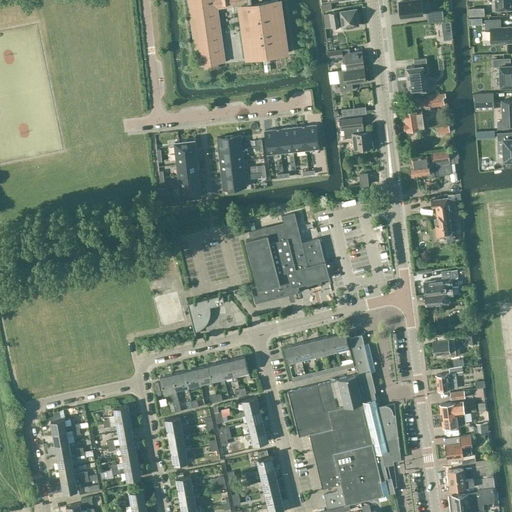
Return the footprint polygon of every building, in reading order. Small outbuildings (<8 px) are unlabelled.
[(242,10),(249,55),(285,50),(277,0),(269,0),(262,1),(261,0),(191,0),(201,65),(206,64),(206,69),(217,68),(216,63),(221,62),(214,8),(233,5),(234,11),(239,10),(239,11),(242,10)] [(420,0),(412,0),(399,2),(401,18),(423,15),(420,0)] [(495,0),(496,10),(511,9),(511,0),(495,0)] [(342,27),(358,25),(356,9),(339,12),(323,14),(325,28),(341,25),(340,21),(342,21),(342,27)] [(500,19),(485,19),(485,27),(490,27),(491,43),(511,42),(511,26),(500,27),(500,19)] [(349,48),(328,51),(330,58),(343,55),(344,63),(346,63),(347,69),(364,67),(361,51),(350,53),(349,48)] [(406,67),(409,91),(425,89),(423,73),(427,73),(426,58),(414,59),(415,66),(406,67)] [(510,58),(493,59),(493,66),(499,66),(500,86),(511,85),(511,64),(510,64),(510,58)] [(347,69),(337,70),(341,91),(353,89),(351,81),(366,79),(364,67),(347,69)] [(444,105),(442,91),(428,93),(428,98),(417,100),(418,110),(402,112),(405,130),(407,129),(407,132),(410,134),(413,134),(414,131),(414,128),(424,127),(422,113),(430,112),(430,107),(444,105)] [(493,92),(475,93),(475,106),(493,105),(493,92)] [(498,128),(508,128),(507,123),(511,122),(511,99),(501,100),(502,121),(497,121),(498,128)] [(362,117),(339,120),(340,129),(344,128),(345,138),(353,137),(355,148),(371,146),(370,131),(364,131),(363,125),(362,117)] [(316,124),(304,126),(304,125),(303,125),(306,150),(319,148),(316,124)] [(300,126),(290,127),(293,151),(306,150),(303,125),(302,125),(302,126),(300,126)] [(290,127),(279,129),(279,128),(278,128),(280,153),(293,151),(290,127)] [(280,153),(278,128),(276,128),(276,129),(265,130),(267,154),(280,153)] [(511,135),(511,132),(497,132),(498,140),(504,139),(504,159),(511,159),(511,135)] [(218,150),(242,147),(241,134),(217,137),(218,149),(217,149),(218,150)] [(176,153),(195,151),(194,140),(175,142),(176,153)] [(220,163),(244,160),(242,147),(218,150),(218,152),(218,151),(220,163)] [(195,151),(176,153),(178,164),(196,162),(196,161),(195,151)] [(432,153),(432,155),(427,155),(411,157),(413,167),(411,167),(412,175),(430,173),(430,176),(432,176),(432,177),(452,174),(452,173),(456,173),(454,156),(449,156),(448,151),(432,153)] [(244,160),(220,163),(221,174),(220,174),(221,176),(245,173),(244,160)] [(179,175),(198,173),(198,172),(197,172),(196,162),(197,162),(196,162),(178,164),(179,175)] [(180,186),(199,184),(198,174),(198,173),(179,175),(180,186)] [(245,173),(221,176),(221,177),(223,189),(247,186),(245,173)] [(368,185),(367,173),(360,173),(361,185),(368,185)] [(445,184),(450,184),(450,192),(457,191),(456,179),(445,180),(445,184)] [(199,184),(180,186),(181,197),(200,195),(199,184)] [(461,199),(460,192),(448,194),(448,197),(431,200),(432,207),(437,206),(438,218),(435,218),(437,236),(446,235),(447,241),(455,240),(454,231),(452,231),(451,225),(458,224),(455,200),(461,199)] [(300,288),(299,284),(329,277),(325,260),(323,260),(321,250),(322,249),(320,237),(300,242),(299,238),(301,237),(295,211),(282,215),(284,223),(267,227),(267,226),(249,230),(251,238),(246,240),(257,286),(252,287),(256,302),(301,291),(300,288)] [(442,279),(424,282),(425,294),(444,292),(443,288),(452,287),(451,278),(450,270),(441,271),(442,279)] [(444,292),(425,294),(427,306),(448,303),(447,294),(459,293),(458,286),(452,287),(443,288),(444,292)] [(188,304),(195,334),(196,334),(195,332),(200,330),(205,327),(208,323),(210,318),(211,312),(210,307),(225,304),(223,295),(188,304)] [(444,326),(430,327),(431,336),(445,335),(444,326)] [(334,334),(337,349),(349,346),(346,331),(334,334)] [(359,373),(368,371),(364,355),(366,352),(361,333),(350,336),(359,373)] [(321,337),(325,352),(337,349),(334,334),(321,337)] [(313,355),(325,352),(321,337),(309,340),(313,355)] [(469,349),(476,348),(474,337),(467,338),(469,349)] [(443,356),(456,354),(454,340),(448,341),(448,339),(433,341),(434,354),(443,353),(443,356)] [(300,358),(313,355),(309,340),(297,343),(300,358)] [(111,377),(127,374),(121,343),(105,346),(111,377)] [(288,361),(300,358),(297,343),(285,346),(288,361)] [(233,360),(236,375),(249,372),(245,357),(233,360)] [(233,360),(221,363),(224,378),(232,376),(233,381),(238,380),(236,375),(233,360)] [(221,363),(209,365),(212,381),(220,379),(221,384),(226,383),(224,378),(221,363)] [(213,385),(212,381),(209,365),(197,368),(200,384),(208,382),(209,386),(213,385)] [(450,373),(436,375),(438,390),(458,388),(456,376),(455,372),(462,371),(461,366),(450,367),(450,373)] [(188,386),(200,384),(197,368),(184,371),(188,386)] [(189,392),(188,386),(184,371),(172,374),(176,389),(184,387),(185,393),(189,392)] [(368,371),(359,373),(340,377),(339,378),(346,404),(368,399),(372,390),(368,371)] [(164,392),(176,389),(172,374),(160,377),(164,392)] [(339,378),(288,390),(299,435),(309,433),(323,488),(337,485),(339,491),(324,494),(328,508),(395,492),(392,477),(388,478),(382,451),(388,450),(386,442),(394,440),(398,433),(391,407),(386,403),(377,406),(375,398),(368,399),(346,404),(339,378)] [(451,399),(465,397),(464,390),(450,392),(451,399)] [(246,411),(260,408),(257,396),(243,400),(246,411)] [(440,404),(441,416),(457,414),(464,413),(463,401),(440,404)] [(103,422),(131,417),(129,405),(114,407),(116,415),(102,417),(103,422)] [(249,422),(263,419),(260,408),(246,411),(249,422)] [(466,424),(464,413),(457,414),(441,416),(443,427),(466,424)] [(165,418),(167,430),(182,427),(182,428),(188,427),(187,423),(181,424),(180,416),(165,418)] [(133,429),(131,417),(103,422),(104,427),(117,425),(119,431),(133,429)] [(67,431),(72,430),(79,429),(78,424),(66,426),(65,419),(51,421),(53,433),(67,431)] [(263,419),(249,422),(251,433),(265,430),(263,419)] [(183,435),(182,428),(182,427),(167,430),(169,441),(184,439),(189,438),(189,434),(183,435)] [(135,441),(133,429),(119,431),(121,443),(135,441)] [(254,445),(268,441),(265,430),(251,433),(254,445)] [(69,443),(67,431),(53,433),(55,445),(69,443)] [(461,442),(445,444),(447,458),(470,455),(469,448),(472,447),(470,435),(460,436),(461,442)] [(186,450),(191,449),(191,445),(185,446),(184,439),(169,441),(171,452),(186,450)] [(137,453),(135,441),(121,443),(123,455),(137,453)] [(57,457),(71,455),(69,443),(55,445),(57,457)] [(186,450),(171,452),(173,464),(188,461),(188,462),(193,461),(193,456),(187,457),(186,450)] [(260,470),(274,467),(271,456),(270,456),(268,450),(259,452),(260,458),(251,460),(252,464),(258,463),(260,470)] [(137,453),(123,455),(124,462),(111,464),(112,470),(139,465),(137,453)] [(74,466),(71,455),(57,457),(60,469),(74,466)] [(474,460),(463,462),(462,462),(463,467),(448,469),(450,487),(474,484),(474,483),(476,483),(477,488),(493,487),(494,486),(493,476),(491,458),(474,460)] [(142,477),(139,465),(112,470),(113,474),(126,472),(127,479),(142,477)] [(75,473),(74,466),(60,469),(62,481),(88,476),(87,471),(75,473)] [(274,467),(260,470),(254,472),(255,476),(261,474),(263,481),(277,478),(274,467)] [(192,486),(192,487),(198,486),(197,482),(192,483),(190,475),(176,477),(178,489),(192,486)] [(89,481),(88,476),(62,481),(64,493),(78,490),(77,483),(89,481)] [(279,489),(277,478),(263,481),(266,492),(279,489)] [(194,497),(194,498),(199,497),(199,494),(194,494),(192,487),(192,486),(178,489),(180,500),(194,497)] [(493,487),(477,488),(478,492),(468,493),(451,495),(453,511),(472,511),(484,509),(483,503),(495,501),(493,487)] [(132,504),(146,501),(144,489),(130,492),(132,504)] [(282,500),(279,489),(266,492),(268,503),(268,504),(282,500)] [(196,505),(194,498),(194,497),(180,500),(182,511),(196,509),(202,508),(201,504),(196,505)] [(268,504),(268,503),(261,505),(262,509),(269,507),(270,511),(282,511),(285,511),(282,500),(268,504)] [(147,511),(146,501),(132,504),(133,511),(147,511)] [(67,511),(82,511),(80,503),(66,506),(67,511)]
